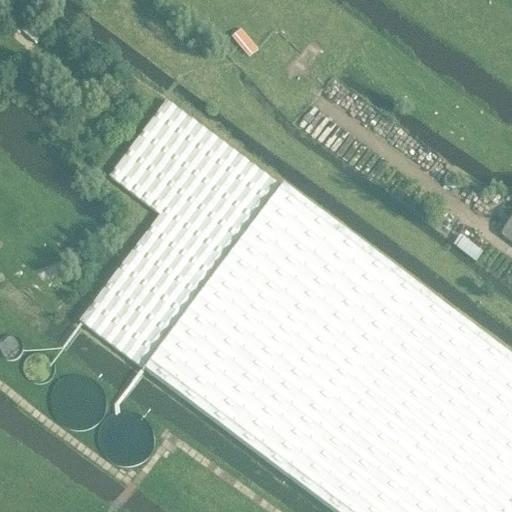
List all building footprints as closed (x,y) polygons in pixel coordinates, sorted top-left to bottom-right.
[(502,511),(511,499),(511,356),(429,294),(427,297),(168,102),(110,179),(160,217),(80,324),(331,511),(502,511)] [(511,223),(503,236),(511,243),(511,223)] [(472,244),(479,236),(472,231),(466,239),(472,244)] [(56,267),(42,287),(57,297),(70,277),(56,267)] [(511,511),(511,499),(502,511),(511,511)]
